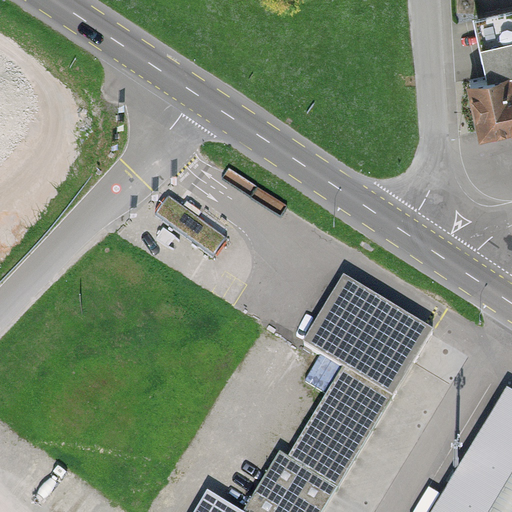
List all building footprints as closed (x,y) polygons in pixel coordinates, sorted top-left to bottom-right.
[(511,123),(511,16),(498,19),(508,69),(470,77),(481,130),(511,123)] [(229,238),(169,195),(156,214),(215,257),(229,238)] [(331,511),(437,333),(349,281),(308,350),(344,371),(293,457),(286,453),(250,511),(244,511),(211,492),(199,511),(331,511)] [(311,382),(329,389),(337,372),(318,364),(311,382)] [(511,511),(511,390),(440,511),(511,511)]
